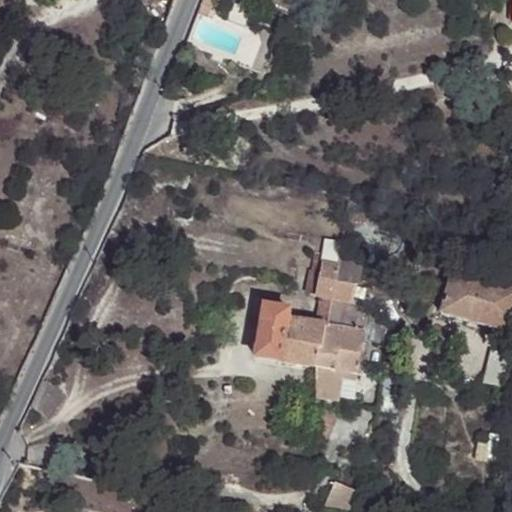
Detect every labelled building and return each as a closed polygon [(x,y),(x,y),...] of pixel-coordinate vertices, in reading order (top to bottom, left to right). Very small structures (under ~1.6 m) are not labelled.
[(323,255),(322,264),(336,267),(340,245),(325,243),(323,255)] [(314,254),(311,272),(320,273),(322,264),(323,255),(314,254)] [(319,298),(331,299),(334,283),(336,267),(322,264),(320,273),(315,297),(319,298)] [(334,283),(352,286),(354,286),(356,269),(336,267),(334,283)] [(511,286),(452,269),(449,277),(511,295),(511,286)] [(305,296),(315,297),(320,273),(311,272),(308,271),(305,296)] [(511,295),(449,277),(438,316),(504,336),(511,308),(511,295)] [(331,299),(351,302),(352,286),(334,283),(331,299)] [(328,320),(329,316),(331,299),(319,298),(315,318),(319,319),(328,320)] [(362,332),(365,314),(351,302),(331,299),(329,316),(341,319),(339,328),(362,332)] [(255,359),(279,362),(286,320),(287,311),(264,307),(255,359)] [(355,375),(362,332),(339,328),(341,319),(329,316),(328,320),(327,326),(324,326),(320,348),(318,348),(316,368),(355,375)] [(320,348),(324,326),(319,326),(286,320),(279,362),(316,368),(318,348),(320,348)] [(353,382),(355,375),(316,368),(315,399),(336,402),(339,380),(353,382)] [(42,382),(30,408),(47,420),(65,395),(42,382)] [(329,485),(322,507),(339,511),(354,511),(360,494),(329,485)]
